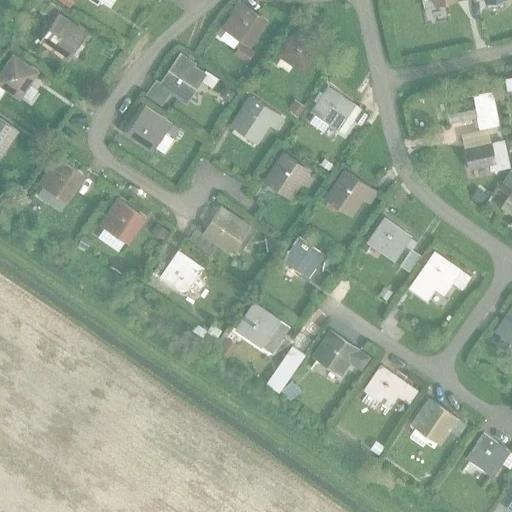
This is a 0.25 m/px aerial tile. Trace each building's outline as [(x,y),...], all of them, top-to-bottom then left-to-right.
[(225,29),(242,41),(247,45),(264,21),(239,3),(232,12),(235,15),(225,29)] [(51,43),(66,53),(82,31),(58,14),(40,41),(48,47),(51,43)] [(280,56),(302,71),(319,47),(293,29),(286,39),(290,42),(280,56)] [(255,50),(247,45),(242,41),(233,54),(246,63),(255,50)] [(5,83),(20,94),(35,71),(11,54),(0,70),(0,85),(3,87),(5,83)] [(177,58),(159,83),(169,90),(172,87),(186,97),(198,79),(199,78),(201,74),(190,66),(192,63),(180,54),(177,58)] [(223,97),(228,100),(233,92),(225,87),(222,92),(223,97)] [(319,97),(311,109),(314,111),(314,112),(324,120),(323,121),(343,134),(360,109),(326,87),(319,97)] [(472,95),(445,100),(447,111),(449,122),(459,120),(476,116),(478,128),(498,125),(492,91),(472,95)] [(235,122),(258,138),(274,113),(248,95),(241,105),(245,108),(235,122)] [(138,135),(152,145),(168,123),(143,106),(125,132),(135,139),(138,135)] [(0,152),(16,129),(0,118),(0,152)] [(482,143),(464,147),(469,168),(489,164),(490,171),(509,166),(503,139),(491,142),(482,143)] [(278,163),(269,177),(292,192),(300,179),(308,185),(314,176),(306,171),(308,168),(282,150),(275,161),(278,163)] [(42,185),(36,193),(60,210),(66,201),(83,176),(55,157),(49,167),(53,170),(42,185)] [(339,183),(332,193),(355,209),(363,196),(370,201),(377,192),(369,187),(343,170),(336,180),(339,183)] [(511,190),(501,206),(511,214),(511,171),(510,170),(501,182),(511,189),(511,190)] [(103,225),(126,241),(143,217),(116,198),(109,209),(113,211),(103,225)] [(203,232),(202,234),(212,240),(214,237),(229,247),(241,229),(250,236),(254,230),(244,224),(220,207),(219,208),(203,232)] [(371,244),(393,259),(409,235),(384,217),(377,227),(381,230),(371,244)] [(284,263),(307,278),(323,254),(296,236),(290,245),(294,248),(284,263)] [(170,279),(185,289),(200,266),(176,250),(158,277),(167,283),(170,279)] [(442,294),(451,282),(459,269),(433,251),(426,261),(430,263),(420,278),(442,294)] [(459,269),(451,282),(461,289),(469,276),(459,269)] [(245,331),(260,341),(276,318),(252,302),(234,328),(242,334),(245,331)] [(500,333),(511,341),(511,308),(507,316),(510,318),(500,333)] [(347,360),(361,370),(369,358),(329,330),(322,340),(326,342),(316,357),(339,373),(347,360)] [(265,387),(276,395),(303,353),(291,346),(265,387)] [(396,395),(408,404),(417,391),(378,364),(372,374),(375,376),(365,391),(388,407),(396,395)] [(446,428),(458,436),(466,425),(428,399),(421,408),(424,410),(414,425),(437,441),(446,428)] [(500,461),(509,468),(511,463),(511,453),(482,432),(475,442),(478,444),(467,459),(490,475),(500,461)]
